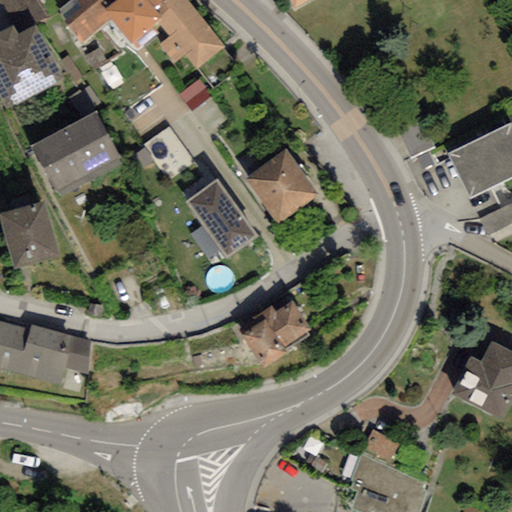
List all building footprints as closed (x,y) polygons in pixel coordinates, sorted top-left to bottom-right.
[(74,0),(56,15),(82,46),(110,24),(104,17),(124,0),(74,0)] [(154,16),(141,0),(124,0),(104,17),(110,24),(131,50),(159,28),(162,26),(154,16)] [(172,0),(141,0),(154,16),(172,0)] [(240,71),(182,0),(172,0),(154,16),(162,26),(159,28),(169,41),(160,49),(175,67),(185,59),(197,74),(199,72),(214,91),(240,71)] [(286,0),(294,14),(319,0),(286,0)] [(0,106),(4,114),(62,86),(36,32),(17,41),(13,32),(0,38),(0,106)] [(196,117),(215,100),(201,84),(182,102),(196,117)] [(122,171),(96,118),(31,151),(58,203),(122,171)] [(511,130),(449,159),(469,203),(511,183),(511,130)] [(144,174),(168,161),(177,177),(194,168),(176,134),(134,156),(144,174)] [(319,201),(286,154),(244,184),(277,230),(319,201)] [(254,241),(216,186),(185,207),(224,262),(254,241)] [(43,210),(0,222),(0,230),(13,276),(58,262),(43,210)] [(264,329),(242,342),(264,377),(287,362),(283,356),(313,337),(294,307),(276,319),(272,312),(259,320),(264,329)] [(30,334),(0,325),(0,375),(60,392),(75,341),(31,329),(30,334)] [(511,402),(511,358),(491,348),(481,368),(471,363),(452,401),(501,425),(511,402)] [(393,468),(402,451),(375,437),(366,455),(393,468)] [(424,486),(361,455),(350,482),(354,483),(350,492),(357,496),(351,511),(420,511),(427,494),(422,492),(424,486)]
